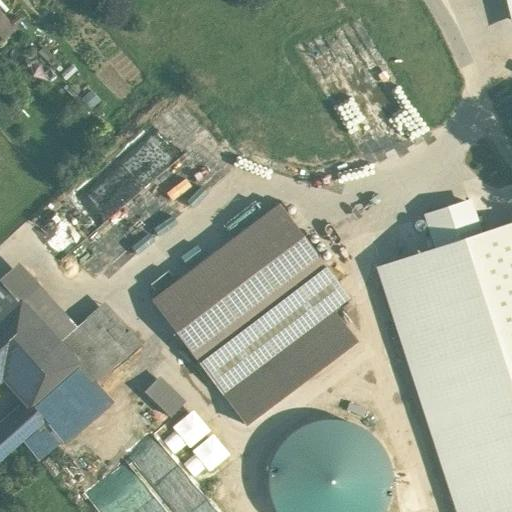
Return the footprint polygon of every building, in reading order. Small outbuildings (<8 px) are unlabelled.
[(511,0),(502,0),(511,39),(511,0)] [(0,13),(0,28),(8,37),(15,30),(0,13)] [(156,196),(81,246),(95,266),(180,210),(174,201),(219,171),(204,149),(187,161),(191,167),(172,180),(154,193),(156,196)] [(52,217),(74,243),(122,204),(110,189),(100,178),(52,217)] [(278,205),(150,302),(221,396),(326,318),(349,300),(278,205)] [(511,511),(511,226),(377,273),(458,511),(511,511)] [(19,271),(0,286),(0,307),(7,316),(19,304),(55,344),(71,332),(19,271)] [(55,344),(19,304),(7,316),(0,321),(0,372),(1,374),(29,405),(54,384),(74,366),(55,344)] [(102,306),(86,321),(120,359),(137,345),(102,306)] [(326,318),(221,396),(247,433),(355,352),(326,318)] [(71,332),(55,344),(74,366),(54,384),(66,400),(90,426),(116,405),(96,382),(120,359),(86,321),(71,332)] [(163,381),(147,395),(172,421),(188,408),(163,381)] [(29,405),(0,431),(0,442),(1,444),(0,444),(0,452),(3,456),(19,443),(66,400),(54,384),(29,405)] [(67,446),(90,426),(66,400),(19,443),(39,465),(65,443),(67,446)]
